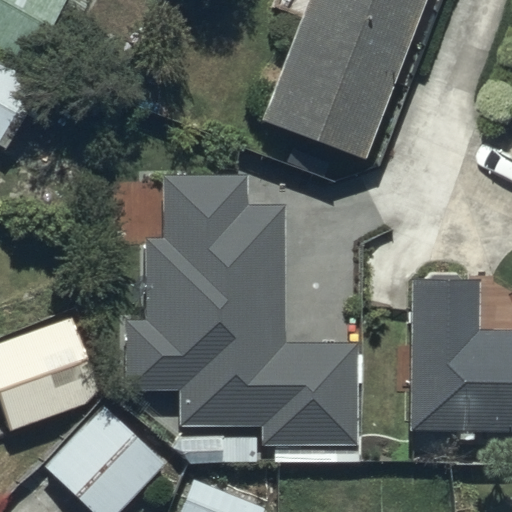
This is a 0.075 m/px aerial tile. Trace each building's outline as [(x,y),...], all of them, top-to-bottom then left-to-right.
[(0,0),(0,44),(45,70),(84,0),(83,0),(0,0)] [(416,0),(272,0),(272,2),(296,11),(258,112),(361,150),(416,0)] [(41,80),(0,57),(0,139),(7,143),(41,80)] [(244,169),(159,170),(160,232),(142,232),(143,314),(120,314),(121,384),(173,384),(174,421),(201,421),(201,456),(238,456),(238,421),(258,421),(258,440),(270,439),(270,459),(352,458),(351,337),(281,338),(280,195),(244,196),(244,169)] [(473,270),(405,269),(404,424),(454,424),(454,434),(470,435),(471,423),(511,423),(511,319),(472,319),(473,270)] [(68,312),(0,336),(0,412),(3,422),(95,389),(68,312)] [(109,511),(161,454),(99,399),(42,463),(96,511),(109,511)] [(259,511),(261,506),(183,480),(171,511),(259,511)]
